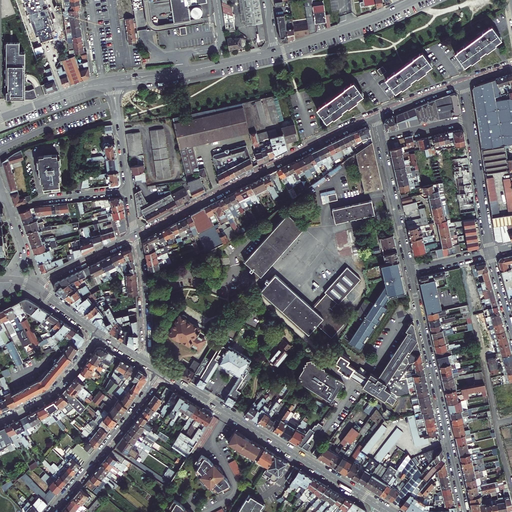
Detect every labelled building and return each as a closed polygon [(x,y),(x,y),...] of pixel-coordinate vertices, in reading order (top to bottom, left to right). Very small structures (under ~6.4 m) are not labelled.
[(15,0),(20,13),(25,27),(29,38),(37,61),(47,57),(33,14),(32,14),(27,0),(15,0)] [(40,0),(43,17),(51,16),(54,40),(60,39),(61,43),(68,42),(67,40),(67,38),(67,36),(66,32),(66,29),(65,27),(65,26),(65,22),(64,17),(63,12),(66,12),(65,7),(65,2),(64,0),(40,0)] [(203,24),(203,19),(190,21),(180,22),(174,23),(156,26),(153,25),(152,22),(148,0),(143,0),(147,25),(150,28),(153,30),(156,31),(159,31),(179,27),(186,26),(203,24)] [(180,22),(176,0),(169,0),(174,23),(180,22)] [(176,0),(180,22),(190,21),(188,6),(206,3),(205,0),(176,0)] [(258,0),(238,0),(243,26),(258,23),(260,41),(265,40),(258,0)] [(304,0),(308,22),(310,33),(310,34),(316,31),(315,23),(314,12),(311,0),(304,0)] [(314,12),(315,23),(327,22),(326,15),(325,11),(324,4),(323,4),(318,5),(319,12),(314,12)] [(227,5),(222,6),(226,28),(233,26),(230,6),(227,5)] [(288,41),(285,20),(284,15),(277,16),(281,40),(284,42),(288,41)] [(287,20),(285,20),(288,41),(295,39),(295,37),(293,24),(292,20),(287,21),(287,20)] [(308,22),(293,24),(295,37),(302,36),(302,34),(310,33),(308,22)] [(491,26),(454,53),(464,66),(501,39),(491,26)] [(232,38),(227,39),(229,51),(233,51),(233,49),(243,47),(246,45),(245,39),(242,38),(232,39),(232,38)] [(19,43),(6,43),(7,84),(5,84),(5,99),(32,99),(37,97),(34,89),(29,90),(25,90),(25,53),(19,53),(19,43)] [(421,52),(384,79),(394,93),(431,65),(421,52)] [(78,63),(84,80),(89,78),(90,75),(87,54),(83,55),(85,62),(78,63)] [(71,85),(84,80),(78,63),(75,55),(73,56),(62,60),(64,68),(67,75),(71,85)] [(61,61),(62,60),(60,56),(54,58),(57,66),(58,66),(58,65),(58,63),(59,62),(59,61),(60,61),(61,61)] [(381,66),(376,70),(380,75),(385,71),(381,66)] [(47,75),(43,77),(45,84),(48,93),(58,89),(50,67),(45,69),(47,75)] [(65,76),(62,69),(61,67),(57,68),(64,87),(71,85),(67,75),(65,76)] [(496,79),(501,94),(504,94),(507,93),(507,91),(504,92),(503,90),(506,89),(505,85),(506,84),(510,83),(507,75),(496,79)] [(511,97),(501,99),(495,101),(495,98),(494,96),(501,94),(496,79),(474,86),(472,89),(472,90),(481,149),(505,145),(511,143),(511,97)] [(352,82),(315,110),(325,123),(362,95),(352,82)] [(501,99),(511,97),(511,90),(507,93),(504,94),(501,94),(494,96),(495,98),(498,97),(498,96),(501,96),(501,99)] [(431,101),(396,115),(397,121),(398,128),(458,114),(460,112),(457,95),(454,93),(431,101)] [(265,98),(273,124),(280,122),(273,96),(265,98)] [(255,100),(260,123),(269,121),(264,97),(255,100)] [(256,131),(249,102),(242,103),(248,131),(250,133),(256,131)] [(242,103),(210,110),(217,140),(250,133),(248,131),(242,103)] [(198,170),(193,146),(217,140),(210,110),(173,117),(186,174),(198,170)] [(388,131),(398,128),(397,121),(396,115),(386,120),(386,119),(384,123),(385,129),(388,131)] [(288,125),(281,128),(283,135),(285,142),(298,139),(294,122),(287,124),(288,125)] [(112,125),(104,126),(105,134),(113,133),(112,125)] [(357,131),(362,142),(364,147),(372,141),(369,129),(366,127),(357,131)] [(171,177),(163,128),(150,130),(157,179),(171,177)] [(259,143),(267,140),(271,139),(278,137),(275,129),(258,136),(259,143)] [(259,143),(258,136),(256,131),(250,133),(253,144),(256,143),(257,146),(258,146),(258,147),(260,147),(260,146),(259,143)] [(352,133),(358,145),(362,142),(357,131),(352,133)] [(129,156),(143,154),(140,132),(126,134),(129,156)] [(358,145),(352,133),(348,135),(352,144),(354,147),(358,145)] [(342,137),(350,153),(353,152),(350,145),(352,144),(348,135),(342,137)] [(278,137),(271,139),(275,155),(283,151),(279,136),(278,137)] [(412,136),(405,137),(407,146),(408,148),(409,147),(408,146),(414,145),(413,140),(412,136)] [(433,136),(423,138),(425,148),(436,146),(433,136)] [(342,137),(337,140),(342,149),(344,148),(347,154),(350,153),(342,137)] [(390,146),(390,149),(407,146),(405,137),(402,138),(403,143),(390,146)] [(423,138),(418,139),(419,145),(414,146),(415,149),(415,150),(425,148),(423,138)] [(275,155),(271,139),(267,140),(268,145),(265,146),(266,147),(266,148),(267,152),(268,152),(270,158),(275,155)] [(332,143),(340,158),(343,157),(341,153),(340,150),(342,149),(337,140),(332,143)] [(356,152),(355,153),(364,192),(383,188),(372,141),(364,147),(356,152)] [(364,147),(362,142),(358,145),(354,147),(356,152),(364,147)] [(86,162),(106,159),(117,157),(115,144),(109,145),(109,144),(108,143),(105,143),(104,145),(104,151),(103,151),(103,153),(104,154),(105,154),(105,157),(103,157),(102,156),(87,158),(86,162)] [(335,161),(340,158),(332,143),(327,145),(331,154),(333,159),(335,161)] [(250,158),(246,145),(229,150),(228,150),(225,151),(224,152),(214,154),(213,156),(215,166),(219,164),(221,164),(221,162),(220,160),(226,159),(229,158),(231,157),(234,156),(238,155),(239,159),(240,158),(239,155),(242,154),(243,158),(244,160),(244,161),(250,158)] [(331,154),(327,145),(322,148),(330,163),(332,162),(331,159),(329,155),(331,154)] [(508,169),(507,160),(505,145),(481,149),(485,173),(508,169)] [(390,149),(392,155),(408,152),(408,148),(407,146),(390,149)] [(434,147),(424,148),(426,156),(435,155),(434,147)] [(267,152),(266,148),(261,150),(262,152),(264,161),(270,158),(268,152),(267,152)] [(322,148),(317,150),(321,159),(323,158),(327,165),(330,163),(322,148)] [(23,161),(23,160),(20,150),(14,153),(2,162),(3,166),(15,206),(27,202),(31,199),(30,195),(22,197),(22,196),(20,195),(19,195),(14,177),(15,177),(14,172),(13,173),(12,169),(13,169),(12,164),(23,161)] [(311,153),(319,167),(324,165),(321,159),(317,150),(311,153)] [(264,161),(262,152),(255,153),(258,164),(264,161)] [(395,169),(405,166),(405,163),(409,163),(409,159),(408,156),(409,156),(408,152),(392,155),(395,169)] [(320,168),(319,167),(311,153),(308,155),(313,166),(316,170),(320,168)] [(61,191),(60,187),(61,187),(60,180),(61,180),(61,173),(60,165),(61,165),(60,154),(53,155),(45,155),(45,156),(38,157),(39,168),(40,168),(41,175),(42,182),(43,182),(44,188),(45,193),(61,191)] [(134,173),(140,172),(143,171),(145,169),(143,154),(129,156),(130,160),(139,159),(139,164),(131,166),(131,171),(134,173)] [(303,157),(309,168),(310,171),(311,173),(314,171),(311,167),(313,166),(308,155),(303,157)] [(117,157),(106,159),(108,173),(119,171),(117,157)] [(303,157),(297,160),(303,171),(305,175),(308,174),(307,172),(306,170),(309,168),(303,157)] [(468,157),(452,159),(454,179),(457,178),(459,194),(457,194),(459,210),(467,209),(467,204),(470,204),(470,202),(474,202),(468,157)] [(253,167),(250,158),(244,161),(244,160),(242,161),(246,170),(253,167)] [(291,163),(299,179),(305,190),(308,188),(300,173),(303,171),(297,160),(291,163)] [(236,164),(241,173),(246,170),(242,161),(241,162),(236,164)] [(236,176),(241,173),(236,164),(235,165),(233,166),(231,162),(228,163),(230,167),(231,167),(236,176)] [(297,180),(299,179),(291,163),(286,165),(292,177),(294,176),(297,180)] [(281,168),(288,181),(290,185),(293,184),(291,179),(293,178),(292,177),(286,165),(281,168)] [(395,169),(396,174),(407,172),(406,169),(407,169),(411,168),(410,165),(405,166),(395,169)] [(236,176),(231,167),(230,167),(226,169),(231,178),(236,176)] [(198,170),(200,175),(203,177),(206,175),(204,168),(198,170)] [(281,168),(277,170),(284,183),(288,181),(281,168)] [(225,170),(221,172),(226,181),(231,178),(226,169),(225,170)] [(119,171),(108,173),(94,175),(94,178),(104,177),(105,177),(105,176),(105,175),(108,175),(108,178),(107,178),(106,179),(107,181),(108,181),(109,181),(110,186),(118,185),(120,182),(119,171)] [(226,181),(221,172),(217,174),(219,184),(226,181)] [(268,189),(273,199),(277,196),(276,193),(278,192),(272,180),(276,178),(273,172),(262,178),(268,189)] [(407,172),(396,174),(397,180),(408,177),(413,176),(412,173),(411,172),(407,173),(407,172)] [(82,181),(81,189),(89,188),(87,176),(83,177),(82,181)] [(200,177),(188,182),(190,190),(194,197),(205,191),(203,185),(200,177)] [(397,180),(398,186),(409,183),(414,182),(413,178),(408,179),(408,177),(397,180)] [(257,199),(258,201),(260,200),(258,196),(261,195),(260,193),(263,191),(264,192),(267,190),(267,189),(268,189),(262,178),(250,184),(256,196),(257,197),(257,199)] [(499,217),(498,210),(497,207),(493,178),(486,179),(492,218),(499,217)] [(82,181),(72,181),(72,190),(77,190),(81,189),(82,181)] [(398,186),(400,192),(415,188),(414,182),(409,183),(398,186)] [(424,194),(428,193),(439,190),(444,189),(443,182),(437,183),(437,185),(441,184),(441,186),(436,187),(436,188),(434,189),(434,184),(422,187),(424,194)] [(177,206),(190,199),(186,191),(189,189),(186,183),(183,185),(184,188),(172,195),(177,206)] [(244,187),(250,199),(256,196),(250,184),(244,187)] [(148,222),(177,206),(172,195),(167,185),(157,186),(157,192),(163,191),(166,197),(148,207),(140,191),(135,194),(135,195),(138,216),(139,216),(141,216),(142,215),(143,218),(144,218),(145,218),(146,219),(146,218),(148,222)] [(245,202),(250,199),(244,187),(239,190),(245,202)] [(296,197),(294,193),(292,188),(287,191),(292,200),(296,197)] [(233,192),(239,205),(245,202),(239,190),(233,192)] [(241,207),(239,205),(233,192),(228,195),(235,208),(235,209),(238,208),(240,212),(242,215),(244,214),(241,207)] [(336,193),(328,195),(329,202),(338,200),(336,193)] [(223,198),(230,210),(235,208),(228,195),(223,198)] [(120,197),(97,200),(99,206),(110,202),(111,206),(123,202),(123,200),(120,197)] [(228,217),(232,215),(230,210),(223,198),(218,200),(226,217),(230,224),(233,223),(231,218),(229,218),(228,217)] [(430,203),(431,208),(442,205),(447,204),(446,199),(441,200),(430,203)] [(210,205),(213,211),(215,210),(220,220),(226,217),(218,200),(210,205)] [(336,222),(374,213),(371,200),(333,209),(336,222)] [(285,208),(286,210),(291,207),(290,205),(291,204),(290,201),(281,208),(282,210),(285,208)] [(102,215),(124,209),(123,202),(111,206),(107,207),(108,210),(101,212),(102,215)] [(209,205),(204,208),(210,220),(215,218),(213,214),(209,205)] [(0,258),(1,258),(0,257),(0,255),(4,255),(5,255),(5,257),(6,257),(6,255),(7,255),(7,254),(6,254),(5,246),(6,246),(7,248),(8,247),(8,246),(10,246),(10,244),(8,245),(6,234),(8,233),(8,232),(6,232),(6,231),(5,231),(5,232),(3,233),(2,225),(3,225),(3,223),(2,224),(2,221),(2,220),(1,219),(1,216),(3,216),(4,215),(3,208),(3,207),(0,207),(0,258)] [(21,218),(32,214),(36,213),(35,207),(34,207),(19,212),(21,218)] [(194,225),(205,253),(223,244),(218,234),(215,228),(214,226),(210,220),(204,208),(191,215),(194,225)] [(97,224),(115,219),(125,216),(124,209),(102,215),(95,217),(97,224)] [(432,213),(433,218),(444,215),(449,214),(448,210),(443,210),(432,213)] [(294,239),(293,237),(302,228),(287,213),(243,260),(259,274),(277,255),(278,256),(294,239)] [(23,223),(34,220),(32,214),(21,218),(23,223)] [(192,226),(194,225),(191,215),(186,218),(191,231),(191,232),(194,231),(192,226)] [(125,216),(115,219),(118,228),(121,236),(128,232),(125,216)] [(492,218),(493,228),(507,225),(504,216),(499,217),(492,218)] [(424,225),(428,224),(427,217),(422,218),(417,219),(418,226),(424,225)] [(184,230),(185,233),(191,231),(186,218),(181,220),(184,230)] [(26,231),(44,227),(43,222),(38,223),(37,220),(34,220),(23,223),(26,231)] [(184,230),(181,220),(176,223),(179,232),(184,230)] [(463,221),(468,250),(479,248),(474,220),(463,221)] [(47,226),(44,227),(26,231),(29,240),(41,237),(40,233),(42,233),(43,233),(51,231),(51,230),(51,229),(53,229),(55,237),(54,237),(55,241),(79,235),(79,229),(78,222),(77,223),(72,223),(47,226)] [(176,223),(170,226),(175,236),(178,235),(177,233),(179,232),(176,223)] [(224,223),(220,225),(225,234),(229,241),(232,239),(224,223)] [(102,240),(101,235),(99,229),(97,224),(93,225),(97,235),(92,237),(95,248),(104,244),(102,240)] [(112,240),(109,231),(107,224),(103,226),(104,228),(104,230),(105,233),(109,241),(112,240)] [(409,234),(426,231),(424,225),(418,226),(413,228),(408,229),(409,234)] [(509,233),(507,225),(493,228),(495,241),(498,243),(507,241),(507,238),(510,238),(509,233)] [(95,248),(92,237),(88,226),(79,229),(79,235),(80,239),(83,238),(89,236),(90,241),(84,244),(81,245),(82,254),(95,248)] [(166,228),(170,238),(175,236),(170,226),(166,228)] [(166,228),(161,231),(165,239),(167,239),(170,245),(173,244),(172,243),(170,238),(166,228)] [(157,233),(162,244),(164,247),(167,246),(164,240),(165,239),(161,231),(157,233)] [(427,236),(426,231),(409,234),(410,240),(427,236)] [(221,232),(218,234),(223,244),(229,241),(225,234),(223,236),(221,232)] [(144,245),(154,241),(155,242),(158,241),(160,245),(162,244),(157,233),(142,241),(144,245)] [(396,245),(393,235),(380,238),(383,254),(390,253),(396,245)] [(30,242),(32,247),(49,242),(55,241),(54,237),(50,238),(49,236),(44,238),(41,238),(30,242)] [(412,245),(424,243),(428,242),(427,236),(410,240),(412,245)] [(82,254),(81,245),(80,240),(67,243),(69,247),(72,246),(75,258),(82,254)] [(145,254),(153,251),(152,248),(157,246),(155,242),(154,241),(144,245),(145,254)] [(34,253),(56,247),(58,246),(58,244),(56,244),(56,243),(50,245),(49,242),(32,247),(34,253)] [(430,251),(431,250),(430,244),(425,245),(412,248),(414,254),(430,251)] [(385,263),(399,260),(396,245),(390,253),(383,254),(385,263)] [(456,253),(454,245),(452,245),(447,247),(448,255),(456,253)] [(36,258),(52,253),(54,252),(53,250),(57,249),(56,247),(34,253),(36,258)] [(128,248),(122,251),(125,258),(126,257),(126,256),(127,255),(130,260),(134,259),(132,249),(128,248)] [(145,254),(147,260),(165,254),(169,252),(168,251),(164,252),(163,248),(160,249),(158,249),(155,251),(153,251),(145,254)] [(122,251),(116,253),(120,263),(121,266),(124,271),(127,269),(125,264),(127,263),(126,262),(126,260),(125,258),(122,251)] [(53,265),(57,264),(58,263),(57,259),(55,259),(54,257),(53,257),(52,253),(36,258),(38,263),(44,261),(44,263),(50,261),(51,266),(53,265)] [(120,263),(116,253),(111,256),(117,270),(118,273),(121,272),(119,267),(121,266),(120,263)] [(148,266),(165,260),(169,259),(172,258),(171,256),(166,258),(165,254),(147,260),(148,266)] [(507,264),(509,263),(511,262),(511,255),(503,258),(504,264),(507,263),(507,264)] [(117,270),(111,256),(100,261),(110,280),(112,279),(108,269),(110,268),(112,272),(117,270)] [(507,264),(507,263),(504,264),(503,258),(499,259),(498,260),(501,272),(509,269),(507,264)] [(167,264),(165,260),(148,266),(149,271),(170,265),(169,263),(167,264)] [(349,341),(360,349),(388,308),(384,305),(389,298),(404,295),(407,294),(399,260),(385,263),(381,264),(386,284),(373,303),(365,298),(355,313),(363,318),(349,341)] [(44,261),(38,263),(41,271),(44,273),(47,271),(46,268),(51,266),(50,261),(44,263),(44,261)] [(110,280),(100,261),(89,267),(91,272),(92,273),(93,272),(94,275),(95,278),(98,284),(101,283),(99,278),(102,277),(105,282),(110,280)] [(286,283),(285,284),(273,273),(259,289),(307,332),(315,323),(330,336),(343,320),(329,307),(334,302),(335,303),(357,278),(344,266),(322,291),(324,293),(318,299),(317,298),(309,306),(299,297),(300,296),(286,283)] [(479,273),(479,274),(482,274),(482,272),(488,270),(486,266),(477,269),(477,268),(474,269),(472,269),(473,272),(476,272),(477,273),(479,273)] [(81,277),(87,274),(91,272),(89,267),(53,284),(53,288),(56,290),(61,285),(63,287),(69,283),(72,281),(74,280),(81,277)] [(501,272),(503,280),(511,277),(511,272),(511,269),(509,269),(501,272)] [(476,283),(479,282),(490,279),(488,270),(482,272),(482,274),(479,274),(480,278),(475,280),(476,283)] [(126,275),(127,280),(137,278),(136,272),(131,273),(126,275)] [(433,274),(420,277),(419,278),(420,282),(434,279),(433,274)] [(83,281),(81,277),(74,280),(76,285),(77,285),(79,288),(82,287),(80,283),(83,281)] [(511,277),(503,280),(506,289),(511,287),(511,277)] [(434,279),(420,282),(427,314),(442,310),(434,279)] [(483,290),(486,289),(492,287),(490,279),(479,282),(479,284),(482,284),(483,290)] [(79,288),(76,290),(71,293),(69,292),(64,297),(71,302),(76,298),(89,290),(86,285),(87,284),(85,280),(83,281),(80,283),(82,287),(79,288)] [(76,285),(74,280),(72,281),(69,283),(76,290),(79,288),(77,285),(76,285)] [(76,290),(69,283),(63,287),(61,285),(56,290),(64,297),(69,292),(71,293),(76,290)] [(492,287),(486,289),(489,299),(495,297),(492,287)] [(92,295),(89,290),(76,298),(71,302),(75,306),(86,298),(85,296),(89,294),(90,296),(92,295)] [(95,296),(100,293),(99,290),(92,295),(90,296),(86,298),(75,306),(80,310),(91,302),(92,302),(91,301),(96,297),(95,296)] [(19,301),(24,311),(26,310),(31,314),(39,306),(27,299),(24,299),(19,301)] [(19,301),(11,305),(24,329),(24,331),(27,335),(30,333),(20,313),(24,311),(19,301)] [(84,313),(96,304),(98,303),(96,301),(92,303),(91,302),(80,310),(84,313)] [(84,313),(89,317),(102,306),(107,304),(105,301),(101,303),(101,304),(97,307),(96,304),(84,313)] [(14,319),(20,331),(24,329),(11,305),(4,309),(9,319),(10,320),(14,318),(14,319)] [(50,314),(39,306),(31,314),(42,322),(50,314)] [(103,311),(104,310),(102,306),(89,317),(93,320),(97,317),(102,315),(104,314),(102,312),(103,311)] [(114,315),(109,307),(104,310),(103,311),(102,312),(104,314),(102,315),(106,323),(103,327),(108,331),(115,319),(114,317),(114,315)] [(0,310),(0,317),(3,322),(7,331),(10,329),(6,320),(9,319),(4,309),(0,310)] [(427,314),(428,320),(444,316),(443,313),(449,312),(448,309),(442,310),(427,314)] [(27,319),(28,318),(24,311),(20,313),(30,333),(27,335),(31,343),(33,347),(39,343),(39,342),(27,319)] [(490,320),(501,317),(499,311),(493,313),(494,315),(493,315),(491,316),(490,316),(489,316),(488,316),(490,320)] [(116,330),(119,324),(117,321),(132,318),(133,321),(137,320),(136,312),(129,314),(126,314),(124,315),(114,317),(115,319),(108,331),(113,335),(116,330)] [(58,319),(50,314),(42,322),(51,328),(58,319)] [(197,335),(200,330),(199,329),(200,328),(187,320),(187,319),(186,316),(183,314),(180,315),(169,333),(170,334),(170,335),(173,337),(174,337),(181,341),(182,340),(189,345),(190,344),(199,349),(205,340),(197,335)] [(106,323),(102,315),(97,317),(93,320),(103,327),(106,323)] [(430,326),(448,322),(455,320),(454,317),(444,319),(444,316),(428,320),(430,326)] [(0,335),(5,345),(10,342),(4,331),(1,325),(2,324),(1,323),(3,322),(0,317),(0,335)] [(58,319),(51,328),(49,330),(54,334),(64,323),(58,319)] [(138,334),(137,320),(133,321),(128,322),(129,323),(131,323),(133,331),(134,335),(138,334)] [(430,326),(431,332),(441,330),(446,328),(449,328),(448,322),(430,326)] [(52,336),(43,340),(39,342),(39,343),(41,346),(48,342),(49,341),(52,348),(44,352),(45,354),(49,352),(56,350),(54,347),(57,345),(56,343),(59,341),(60,340),(62,338),(64,335),(64,334),(71,327),(64,323),(54,334),(52,336)] [(420,352),(414,325),(410,323),(405,331),(407,332),(375,381),(368,377),(367,377),(353,368),(354,367),(353,367),(349,374),(363,384),(362,385),(372,392),(373,392),(384,400),(400,379),(402,376),(405,372),(407,370),(411,364),(420,352)] [(471,323),(467,324),(468,327),(464,328),(465,331),(473,329),(471,323)] [(120,332),(121,327),(119,324),(116,330),(113,335),(118,338),(121,332),(120,332)] [(64,335),(62,338),(70,343),(78,349),(80,346),(76,343),(71,340),(71,339),(69,338),(76,331),(71,327),(64,334),(64,335)] [(444,336),(452,334),(455,333),(455,331),(447,333),(446,328),(441,330),(431,332),(433,338),(444,336)] [(132,331),(128,330),(129,334),(127,343),(135,348),(138,346),(138,334),(134,335),(133,331),(132,331)] [(492,334),(494,338),(506,335),(505,330),(493,334),(492,334)] [(31,343),(27,335),(24,331),(19,333),(19,332),(16,333),(23,347),(31,343)] [(69,338),(71,339),(73,337),(77,339),(77,341),(76,343),(80,346),(84,340),(83,336),(76,331),(69,338)] [(433,338),(434,345),(445,343),(444,336),(433,338)] [(290,344),(282,339),(278,345),(279,346),(269,359),(276,365),(287,352),(285,350),(290,344)] [(10,342),(5,345),(15,365),(23,362),(12,341),(10,342)] [(72,358),(78,349),(70,343),(67,348),(65,350),(64,349),(60,346),(61,345),(63,346),(64,345),(59,341),(56,343),(57,345),(61,351),(63,350),(64,352),(71,359),(72,358)] [(434,345),(436,352),(447,349),(460,346),(459,344),(458,344),(454,345),(454,343),(446,345),(445,343),(434,345)] [(500,352),(510,349),(509,343),(496,347),(497,351),(500,350),(500,352)] [(71,359),(64,352),(63,350),(61,351),(57,345),(54,347),(56,350),(49,352),(54,356),(53,356),(58,360),(51,367),(50,369),(58,375),(59,374),(71,359)] [(190,380),(203,388),(219,363),(240,376),(244,370),(247,372),(248,371),(251,366),(247,364),(251,359),(229,345),(226,349),(222,347),(219,350),(217,349),(210,360),(206,366),(207,366),(200,377),(195,373),(190,380)] [(97,348),(95,350),(112,361),(113,362),(116,356),(101,347),(97,348)] [(436,352),(437,358),(448,355),(447,349),(436,352)] [(109,365),(112,361),(95,350),(89,359),(99,365),(101,365),(102,363),(102,362),(102,361),(109,365)] [(416,362),(422,361),(420,352),(411,364),(414,363),(414,365),(417,364),(416,362)] [(340,354),(335,361),(340,364),(338,367),(349,374),(353,367),(347,363),(349,359),(349,360),(349,359),(340,353),(340,354)] [(437,358),(439,366),(454,363),(452,354),(448,355),(437,358)] [(112,362),(118,366),(121,359),(116,356),(113,362),(112,362)] [(206,366),(210,360),(205,356),(200,364),(195,373),(200,377),(207,366),(206,366)] [(500,361),(501,366),(511,362),(511,358),(501,361),(500,361)] [(85,364),(94,371),(96,367),(108,374),(109,372),(109,371),(99,365),(89,359),(85,364)] [(128,366),(129,365),(121,359),(118,366),(116,368),(124,373),(129,366),(128,366)] [(195,373),(200,364),(194,360),(188,369),(185,367),(181,375),(190,380),(195,373)] [(296,380),(319,395),(332,376),(309,360),(296,380)] [(415,370),(423,368),(422,361),(416,362),(417,364),(414,365),(415,370)] [(502,370),(505,369),(511,367),(511,362),(501,366),(502,370)] [(440,372),(451,369),(455,368),(456,368),(454,363),(439,366),(440,372)] [(101,375),(94,371),(85,364),(81,372),(87,376),(88,377),(89,376),(88,375),(89,373),(90,374),(92,373),(99,378),(101,375)] [(127,378),(133,370),(132,369),(133,367),(129,365),(128,366),(129,366),(124,373),(123,374),(124,375),(122,378),(122,379),(125,381),(125,380),(127,378)] [(124,373),(116,368),(114,371),(114,372),(119,377),(119,376),(123,374),(124,373)] [(136,380),(138,380),(141,376),(143,373),(135,368),(133,370),(127,378),(133,382),(134,380),(136,380)] [(411,376),(412,376),(425,373),(423,368),(415,370),(416,372),(410,373),(411,376)] [(50,369),(49,370),(43,378),(21,389),(12,394),(16,404),(47,388),(57,377),(58,375),(50,369)] [(247,372),(244,370),(240,376),(234,385),(239,389),(235,394),(238,396),(253,374),(248,371),(247,372)] [(476,385),(484,383),(483,382),(481,371),(473,373),(476,385)] [(82,382),(87,376),(81,372),(80,372),(71,383),(92,401),(93,399),(94,397),(82,387),(84,384),(82,382)] [(129,385),(130,386),(133,388),(134,388),(139,392),(148,379),(147,375),(143,373),(141,376),(138,380),(136,383),(135,382),(132,386),(131,385),(129,384),(129,385)] [(409,382),(414,381),(426,378),(425,373),(412,376),(411,376),(406,377),(407,381),(407,382),(409,382)] [(12,394),(10,390),(4,377),(3,376),(0,377),(0,379),(5,390),(2,391),(9,408),(16,404),(12,394)] [(332,376),(319,395),(330,402),(343,383),(332,376)] [(397,396),(410,393),(409,391),(409,387),(408,386),(407,382),(407,381),(406,377),(403,378),(400,379),(384,400),(392,404),(395,399),(393,397),(395,394),(397,396)] [(445,392),(456,390),(456,389),(454,377),(453,377),(442,380),(445,392)] [(111,392),(118,384),(114,380),(112,379),(111,378),(105,387),(110,392),(111,392)] [(114,380),(118,384),(121,386),(122,385),(124,382),(125,381),(122,379),(120,381),(117,378),(116,378),(115,379),(114,380)] [(410,387),(415,386),(427,383),(426,378),(414,381),(409,382),(407,382),(408,386),(409,387),(410,387)] [(92,401),(71,383),(66,389),(75,396),(77,393),(84,400),(84,399),(89,403),(92,401)] [(415,389),(416,391),(428,389),(427,383),(415,386),(410,387),(409,387),(409,391),(415,389)] [(486,393),(485,389),(484,383),(476,385),(477,391),(481,390),(482,396),(484,395),(487,395),(486,393)] [(127,388),(128,389),(136,395),(139,392),(134,388),(133,388),(130,386),(129,385),(128,386),(127,386),(127,387),(126,388),(127,388)] [(232,405),(238,396),(235,394),(239,389),(234,385),(224,401),(232,405)] [(133,399),(126,393),(124,391),(124,390),(121,386),(119,388),(122,391),(121,393),(119,395),(122,398),(129,404),(133,399)] [(161,411),(164,404),(160,401),(163,396),(164,396),(169,389),(166,387),(161,394),(162,394),(160,396),(156,393),(147,405),(156,411),(159,406),(161,407),(160,410),(161,411)] [(461,388),(462,393),(462,394),(462,396),(463,399),(469,397),(468,393),(470,392),(469,387),(461,388)] [(126,393),(133,399),(136,395),(128,389),(127,388),(126,388),(125,388),(124,390),(124,391),(126,393)] [(0,393),(1,395),(0,395),(0,404),(3,411),(9,408),(2,391),(1,389),(0,389),(0,393)] [(75,396),(66,389),(61,395),(73,406),(80,413),(86,407),(74,396),(75,396)] [(165,404),(173,391),(169,389),(164,396),(163,396),(160,401),(164,404),(165,404)] [(94,397),(93,399),(98,404),(106,395),(100,390),(94,397)] [(445,392),(446,398),(457,395),(456,390),(445,392)] [(165,404),(164,404),(161,411),(162,411),(160,414),(160,415),(165,418),(179,395),(173,391),(165,404)] [(114,402),(115,403),(124,411),(127,407),(120,401),(111,392),(110,392),(108,393),(113,398),(111,400),(114,402)] [(417,395),(419,402),(431,399),(429,393),(417,395)] [(257,409),(268,395),(267,394),(266,394),(265,394),(264,395),(259,401),(256,399),(244,413),(251,417),(257,409)] [(447,403),(458,401),(461,400),(463,400),(463,399),(462,396),(462,394),(460,395),(457,395),(446,398),(447,403)] [(73,406),(61,395),(54,401),(63,411),(65,414),(73,406)] [(170,415),(173,417),(184,398),(179,395),(165,418),(163,422),(166,423),(170,417),(170,415)] [(129,404),(122,398),(120,401),(127,407),(129,404)] [(181,415),(189,401),(184,398),(173,417),(168,424),(171,425),(178,415),(180,416),(181,415)] [(276,408),(277,407),(280,402),(281,400),(279,398),(277,401),(276,400),(270,409),(268,407),(265,410),(257,421),(264,425),(272,414),(274,410),(275,409),(276,408)] [(419,402),(420,407),(432,405),(431,399),(419,402)] [(447,403),(450,412),(463,410),(461,400),(458,401),(447,403)] [(45,406),(57,421),(63,430),(66,428),(56,416),(63,411),(54,401),(45,406)] [(188,419),(196,405),(189,401),(181,415),(188,419)] [(103,402),(100,405),(100,406),(101,406),(105,409),(117,420),(122,415),(124,411),(115,403),(112,407),(111,408),(103,402)] [(259,410),(257,409),(251,417),(257,421),(265,410),(268,407),(264,404),(259,410)] [(160,414),(156,411),(147,405),(144,409),(157,419),(160,415),(160,414)] [(192,423),(201,409),(196,405),(188,419),(187,420),(182,427),(184,428),(185,426),(186,427),(190,421),(192,423)] [(432,405),(420,407),(421,413),(422,412),(433,410),(432,405)] [(52,424),(57,421),(45,406),(36,411),(42,420),(43,422),(49,419),(52,424)] [(275,418),(269,428),(273,430),(287,409),(284,407),(276,419),(275,418)] [(279,434),(288,421),(284,419),(290,411),(289,410),(291,408),(288,407),(287,409),(273,430),(279,434)] [(98,413),(101,416),(103,418),(112,426),(117,420),(105,409),(102,412),(98,409),(96,411),(98,413)] [(155,424),(157,419),(144,409),(140,414),(151,421),(155,424)] [(212,415),(201,409),(192,423),(190,426),(191,427),(192,426),(192,425),(193,425),(198,428),(197,430),(192,438),(185,434),(176,449),(187,456),(190,451),(212,415)] [(463,416),(468,415),(467,409),(463,410),(450,412),(451,419),(463,416)] [(434,415),(433,410),(422,412),(423,418),(434,415)] [(40,420),(42,420),(36,411),(23,418),(28,428),(32,426),(36,433),(40,431),(39,428),(37,425),(36,426),(35,425),(36,422),(37,422),(38,422),(40,421),(40,420)] [(294,413),(290,411),(284,419),(288,421),(291,417),(294,413)] [(264,425),(269,428),(275,418),(279,413),(276,412),(274,415),(272,414),(264,425)] [(149,424),(151,421),(140,414),(136,421),(150,430),(152,427),(149,424)] [(407,416),(415,446),(429,443),(427,436),(423,437),(419,438),(418,432),(418,431),(417,426),(416,425),(416,424),(415,420),(415,418),(415,417),(414,414),(407,416)] [(199,452),(219,420),(212,415),(190,451),(193,453),(195,449),(199,452)] [(288,439),(296,444),(305,433),(305,434),(307,432),(302,429),(307,422),(305,421),(308,417),(305,415),(299,424),(288,439)] [(416,424),(424,422),(435,419),(434,415),(423,418),(417,420),(415,420),(416,424)] [(451,419),(452,425),(462,422),(464,422),(463,416),(451,419)] [(279,434),(288,439),(299,424),(292,419),(292,418),(291,417),(288,421),(279,434)] [(28,428),(23,418),(19,420),(12,423),(19,436),(20,438),(25,446),(29,444),(29,442),(28,442),(27,439),(26,439),(24,436),(27,434),(25,430),(28,428)] [(103,418),(99,424),(108,432),(112,426),(103,418)] [(98,429),(97,430),(104,437),(108,432),(99,424),(96,422),(94,420),(93,421),(96,424),(95,425),(98,429)] [(150,430),(136,421),(132,426),(145,435),(147,433),(157,439),(157,438),(160,440),(162,438),(150,430)] [(305,444),(314,431),(316,429),(320,424),(318,422),(315,425),(314,425),(313,427),(311,429),(310,428),(307,432),(305,434),(305,433),(296,444),(302,448),(304,443),(305,444)] [(452,425),(455,437),(465,435),(462,422),(452,425)] [(19,436),(12,423),(5,426),(10,435),(10,436),(16,447),(20,445),(16,438),(18,437),(19,439),(20,438),(19,436)] [(422,432),(437,428),(436,423),(425,426),(419,428),(418,426),(417,426),(418,431),(422,430),(422,432)] [(304,443),(302,448),(307,451),(311,445),(308,443),(314,435),(316,436),(323,426),(320,424),(316,429),(314,431),(305,444),(304,443)] [(386,428),(381,424),(380,426),(366,444),(360,452),(364,455),(366,456),(386,428)] [(375,426),(363,442),(366,444),(380,426),(377,424),(376,425),(378,426),(377,427),(375,426)] [(94,434),(93,435),(100,442),(104,437),(97,430),(90,425),(89,426),(92,429),(91,430),(94,434)] [(3,438),(10,435),(5,426),(0,427),(0,449),(0,448),(0,447),(0,446),(2,445),(3,448),(7,446),(3,438)] [(145,435),(132,426),(128,431),(142,441),(143,438),(153,445),(158,448),(160,445),(155,442),(145,435)] [(347,440),(351,443),(353,440),(359,432),(352,427),(344,438),(343,437),(333,451),(325,446),(317,457),(329,464),(339,451),(341,448),(347,440)] [(396,428),(371,460),(377,465),(378,465),(402,433),(396,428)] [(422,433),(423,437),(427,436),(438,433),(437,428),(422,432),(422,430),(418,431),(418,432),(419,432),(421,434),(422,433)] [(89,434),(86,437),(90,441),(89,442),(96,447),(100,442),(93,435),(87,430),(86,432),(89,434)] [(234,433),(242,435),(251,441),(252,440),(236,430),(234,433)] [(142,441),(128,431),(123,437),(134,444),(138,446),(139,444),(149,450),(151,447),(142,441)] [(176,449),(185,434),(180,431),(171,445),(176,449)] [(147,433),(145,435),(155,442),(157,439),(147,433)] [(242,435),(234,433),(232,437),(228,440),(237,450),(247,456),(248,455),(254,458),(257,454),(262,446),(252,440),(251,441),(242,435)] [(457,445),(467,443),(466,441),(465,435),(455,437),(457,445)] [(123,437),(116,446),(134,458),(137,453),(130,448),(134,444),(123,437)] [(143,438),(142,441),(151,447),(153,445),(143,438)] [(347,450),(352,444),(351,443),(347,440),(341,448),(343,449),(344,448),(347,450)] [(366,444),(363,442),(363,441),(349,460),(342,472),(345,474),(358,454),(360,452),(366,444)] [(89,442),(84,448),(84,449),(90,454),(96,447),(89,442)] [(460,456),(474,453),(480,452),(479,449),(471,450),(471,448),(468,448),(467,443),(457,445),(460,456)] [(64,460),(76,470),(84,461),(72,450),(75,446),(72,444),(64,452),(66,454),(65,456),(66,457),(64,460)] [(139,444),(138,446),(141,448),(143,450),(146,452),(147,453),(149,450),(139,444)] [(347,450),(346,451),(344,454),(334,467),(339,470),(347,459),(352,451),(351,450),(354,445),(352,444),(347,450)] [(423,455),(429,464),(430,462),(433,458),(442,448),(441,445),(423,455)] [(72,450),(84,461),(90,455),(90,454),(84,449),(81,452),(75,446),(72,450)] [(262,446),(257,454),(260,456),(257,461),(268,467),(276,455),(262,446)] [(442,448),(433,458),(434,462),(432,464),(431,465),(432,467),(433,466),(443,454),(442,448)] [(121,463),(124,459),(112,450),(105,459),(116,468),(120,462),(121,463)] [(344,454),(339,451),(329,464),(334,467),(344,454)] [(461,462),(476,459),(475,454),(474,453),(460,456),(461,462)] [(172,478),(176,472),(149,454),(145,460),(172,478)] [(228,479),(223,474),(222,473),(223,471),(216,464),(215,465),(214,464),(209,459),(202,454),(198,461),(201,463),(196,470),(200,475),(199,476),(209,488),(211,486),(215,491),(223,487),(224,490),(231,486),(228,479)] [(345,474),(351,478),(359,465),(363,459),(366,456),(364,455),(363,456),(361,456),(358,454),(345,474)] [(399,507),(416,487),(422,479),(421,478),(418,476),(421,473),(407,454),(397,468),(401,471),(405,474),(410,477),(406,482),(405,483),(390,501),(399,507)] [(437,470),(445,461),(443,454),(433,466),(437,470)] [(288,462),(276,455),(268,467),(266,469),(264,473),(270,477),(271,479),(274,481),(276,481),(279,476),(282,475),(283,472),(283,471),(288,462)] [(357,481),(371,460),(366,456),(363,459),(367,462),(365,465),(363,466),(362,467),(359,465),(351,478),(357,481)] [(52,473),(50,476),(52,478),(53,479),(62,487),(67,482),(58,475),(54,470),(49,465),(47,462),(44,459),(41,462),(52,473)] [(116,468),(105,459),(101,464),(109,470),(112,472),(117,476),(119,474),(114,470),(116,468)] [(342,472),(349,460),(347,459),(339,470),(342,472)] [(461,462),(462,468),(477,465),(481,464),(483,463),(483,462),(481,462),(477,463),(476,459),(461,462)] [(67,466),(66,468),(73,474),(76,470),(64,460),(63,460),(62,462),(67,466)] [(229,463),(237,478),(244,475),(236,460),(229,463)] [(364,485),(371,475),(372,473),(370,472),(369,473),(368,472),(373,465),(376,467),(377,465),(371,460),(357,481),(364,485)] [(498,460),(487,463),(489,469),(500,466),(498,460)] [(28,466),(29,468),(30,470),(37,465),(38,465),(35,461),(28,466)] [(268,467),(257,461),(255,463),(266,469),(268,467)] [(437,472),(446,469),(445,461),(437,470),(437,471),(437,472)] [(63,472),(70,478),(73,474),(66,468),(61,464),(60,463),(58,465),(64,470),(63,472)] [(109,470),(101,464),(97,468),(109,478),(112,481),(114,478),(110,475),(108,473),(109,470)] [(371,475),(364,485),(379,494),(395,471),(389,466),(386,470),(378,465),(377,465),(376,467),(372,473),(371,475)] [(477,465),(462,468),(464,474),(485,470),(484,468),(482,468),(478,469),(477,465)] [(300,469),(295,466),(287,480),(291,483),(300,469)] [(57,467),(54,470),(58,475),(67,482),(70,478),(63,472),(58,468),(57,467)] [(109,478),(97,468),(93,473),(108,485),(110,483),(107,480),(109,478)] [(300,469),(291,483),(287,489),(290,491),(297,481),(300,483),(306,473),(300,469)] [(429,480),(434,473),(430,469),(423,478),(422,477),(421,478),(422,479),(423,478),(427,482),(429,480)] [(383,497),(390,486),(389,485),(391,482),(391,483),(398,473),(395,470),(395,471),(379,494),(383,497)] [(465,480),(479,477),(480,477),(479,473),(485,471),(485,470),(464,474),(465,480)] [(405,474),(401,471),(397,477),(401,480),(402,479),(405,474)] [(38,494),(47,504),(54,496),(49,492),(47,495),(30,478),(25,473),(20,477),(38,494)] [(108,485),(93,473),(88,480),(95,486),(103,493),(109,486),(108,485)] [(304,490),(313,478),(306,473),(300,483),(303,485),(296,495),(299,497),(300,497),(304,490)] [(410,477),(405,474),(402,479),(406,482),(410,477)] [(465,480),(467,487),(476,485),(479,485),(481,484),(479,477),(465,480)] [(320,482),(313,478),(304,490),(300,497),(305,501),(307,498),(312,492),(320,482)] [(54,496),(62,487),(53,479),(48,485),(52,488),(49,491),(49,492),(54,496)] [(95,486),(88,480),(84,484),(92,490),(95,486)] [(387,499),(395,488),(394,487),(397,483),(396,482),(396,481),(395,480),(391,486),(390,486),(383,497),(387,499)] [(425,483),(432,489),(435,485),(434,485),(432,483),(431,482),(429,480),(427,482),(425,483)] [(507,485),(507,484),(503,485),(502,480),(497,481),(498,486),(502,485),(502,488),(508,487),(507,485)] [(482,490),(483,494),(496,491),(495,488),(494,481),(484,484),(481,484),(481,487),(482,490)] [(320,482),(312,492),(307,498),(310,500),(313,497),(316,500),(327,486),(320,482)] [(390,501),(405,483),(404,482),(403,483),(402,482),(398,486),(397,485),(395,488),(387,499),(390,501)] [(429,493),(432,489),(425,483),(423,487),(429,493)] [(3,491),(6,493),(13,487),(11,484),(3,491)] [(327,486),(316,500),(306,511),(307,511),(308,511),(313,506),(315,507),(320,502),(322,504),(333,490),(327,486)] [(404,510),(415,497),(420,491),(421,489),(420,488),(419,489),(416,487),(399,507),(404,510)] [(428,493),(429,493),(423,487),(421,489),(420,491),(422,493),(423,494),(425,495),(427,496),(428,497),(430,499),(431,500),(433,497),(428,493)] [(91,498),(80,489),(73,497),(82,504),(86,499),(88,501),(91,498)] [(333,490),(322,504),(315,511),(318,511),(320,510),(322,511),(327,506),(329,508),(340,494),(333,490)] [(468,493),(469,498),(480,496),(483,495),(483,494),(482,490),(478,491),(468,493)] [(481,500),(487,499),(490,498),(491,498),(492,499),(494,499),(496,499),(497,498),(496,491),(483,494),(483,495),(480,496),(481,500)] [(39,511),(40,511),(47,504),(38,494),(30,503),(39,511)] [(260,511),(265,504),(249,494),(237,511),(260,511)] [(340,494),(329,508),(325,511),(334,511),(346,498),(340,494)] [(481,503),(481,500),(480,496),(469,498),(472,511),(480,511),(479,504),(481,503)] [(81,511),(84,506),(82,504),(73,497),(69,502),(78,510),(79,509),(81,511)] [(94,511),(103,502),(98,497),(88,509),(90,511),(94,511)] [(408,511),(410,511),(419,500),(415,497),(404,510),(408,511)] [(346,498),(334,511),(344,511),(352,502),(346,498)] [(39,511),(30,503),(26,499),(23,502),(28,507),(25,510),(20,505),(18,506),(23,511),(39,511)] [(288,501),(286,499),(279,508),(282,510),(288,501)] [(486,511),(485,504),(484,502),(487,502),(487,500),(487,499),(481,500),(481,503),(479,504),(480,511),(486,511)] [(190,511),(188,509),(186,510),(185,509),(180,504),(173,500),(169,507),(172,509),(169,511),(190,511)] [(416,511),(423,503),(419,500),(410,511),(416,511)] [(78,510),(69,502),(65,507),(71,511),(81,511),(79,509),(78,510)] [(352,502),(344,511),(366,511),(366,510),(352,502)] [(422,511),(426,504),(423,503),(416,511),(422,511)]
